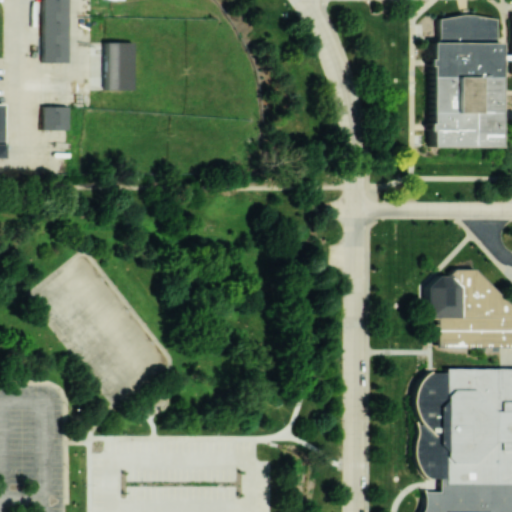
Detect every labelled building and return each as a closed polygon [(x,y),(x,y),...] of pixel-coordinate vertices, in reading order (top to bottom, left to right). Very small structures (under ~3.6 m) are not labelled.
[(38,0),(40,62),(65,62),(63,0),(38,0)] [(508,73),(511,73),(511,13),(509,13),(508,54),(495,54),(495,59),(509,59),(508,73)] [(495,147),(495,42),(491,42),(491,16),(434,16),(434,41),(426,41),(426,146),(495,147)] [(100,89),(129,90),(130,42),(101,41),(100,89)] [(64,105),(39,105),(39,129),(65,129),(64,105)] [(420,370),(411,378),(405,388),(403,402),(406,413),(409,420),(411,423),(409,425),(407,419),(405,421),(407,426),(408,432),(406,439),(404,447),(405,457),(407,464),(410,470),(413,473),(416,477),(418,479),(420,480),(422,480),(422,478),(432,491),(417,491),(414,489),(416,496),(416,504),(413,511),(508,511),(510,507),(511,492),(511,313),(467,268),(445,268),(441,272),(443,275),(442,276),(439,275),(429,275),(418,286),(418,316),(428,317),(428,347),(511,347),(511,368),(437,368),(438,372),(422,372),(420,370)]
